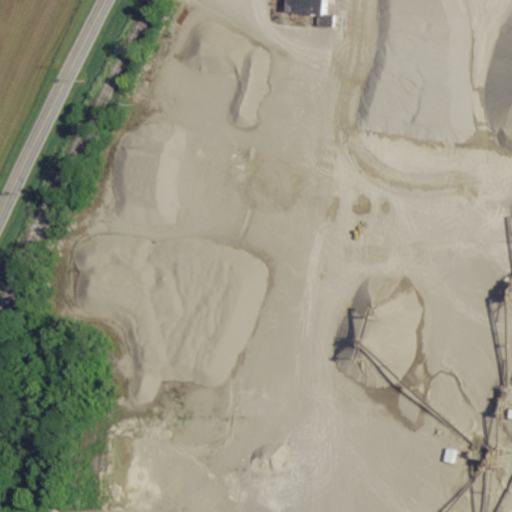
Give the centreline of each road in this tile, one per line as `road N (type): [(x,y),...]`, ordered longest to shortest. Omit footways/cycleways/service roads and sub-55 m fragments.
road 1 (secondary): [(105,0),(0,205)]
road 2 (residential): [(70,511),(247,493)]
